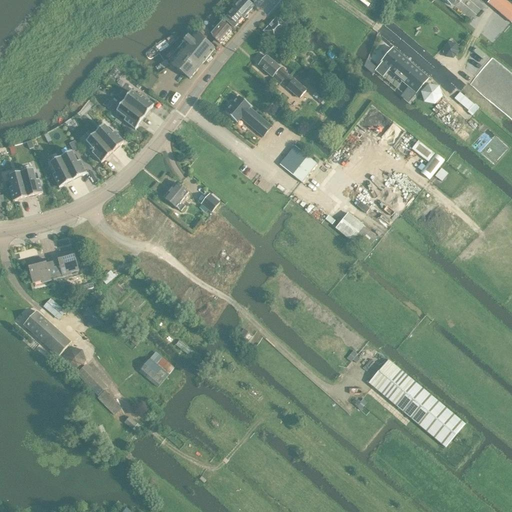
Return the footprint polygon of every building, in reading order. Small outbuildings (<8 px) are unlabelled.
[(246,0),(242,0),(235,9),(245,18),(254,7),(246,0)] [(511,6),(504,0),(490,0),(487,3),(511,23),(511,22),(511,6)] [(235,29),(245,18),(235,9),(225,20),(235,29)] [(288,28),(277,18),(263,32),(274,42),(288,28)] [(211,35),(220,44),(232,31),(223,23),(211,35)] [(204,26),(200,31),(207,37),(211,33),(204,26)] [(188,37),(171,51),(178,56),(172,64),(190,79),(215,50),(196,34),(192,40),(188,37)] [(321,37),(316,43),(321,48),(317,52),(322,57),(326,52),(331,46),(321,37)] [(377,69),(376,71),(383,77),(389,70),(393,74),(398,78),(416,94),(428,79),(393,49),(381,64),(382,64),(377,69)] [(280,84),(284,80),(289,84),(287,88),(300,99),(306,91),(267,57),(259,66),(272,78),(273,78),(280,84)] [(429,84),(421,92),(424,102),(435,105),(442,97),(439,87),(429,84)] [(124,102),(145,118),(154,105),(142,96),(140,99),(132,92),(124,102)] [(460,93),(454,99),(469,112),(468,112),(473,116),(479,109),(475,105),(474,105),(460,93)] [(239,97),(225,113),(237,123),(241,119),(263,138),(272,127),(250,109),(251,107),(239,97)] [(135,130),(145,118),(124,102),(116,112),(125,119),(123,121),(135,130)] [(442,125),(462,142),(471,132),(451,114),(442,125)] [(95,134),(113,153),(124,142),(114,131),(112,134),(104,126),(95,134)] [(101,164),(113,153),(95,134),(86,143),(93,151),(91,153),(101,164)] [(280,166),(300,182),(315,163),(295,147),(280,166)] [(61,158),(73,181),(87,174),(80,161),(77,162),(72,152),(61,158)] [(59,188),(73,181),(61,158),(50,164),(55,174),(52,175),(59,188)] [(21,173),(28,198),(43,194),(39,180),(36,180),(33,170),(21,173)] [(13,202),(28,198),(21,173),(9,177),(12,187),(9,188),(13,202)] [(176,183),(164,198),(181,212),(185,207),(181,203),(188,193),(176,183)] [(201,205),(212,214),(220,203),(210,195),(201,205)] [(365,253),(378,238),(348,214),(336,229),(365,253)] [(54,267),(57,279),(59,279),(60,282),(83,276),(76,253),(73,253),(73,252),(58,256),(60,266),(54,267),(53,261),(53,262),(54,267)] [(42,280),(43,283),(57,279),(54,267),(53,262),(46,263),(45,259),(28,264),(33,282),(42,280)] [(51,299),(44,307),(59,320),(66,312),(51,299)] [(85,305),(78,313),(82,317),(89,329),(102,325),(104,313),(91,307),(89,309),(85,305)] [(37,311),(24,326),(36,337),(31,342),(38,347),(42,342),(59,357),(72,343),(37,311)] [(67,367),(78,369),(86,361),(83,350),(71,348),(63,356),(67,367)] [(149,361),(139,372),(158,388),(168,377),(175,368),(156,353),(149,361)] [(388,362),(373,381),(450,445),(465,426),(388,362)] [(100,396),(98,398),(115,416),(122,409),(105,391),(106,390),(98,382),(92,388),(100,396)] [(142,428),(129,418),(124,423),(137,434),(142,428)] [(115,452),(102,426),(92,430),(105,457),(115,452)]
